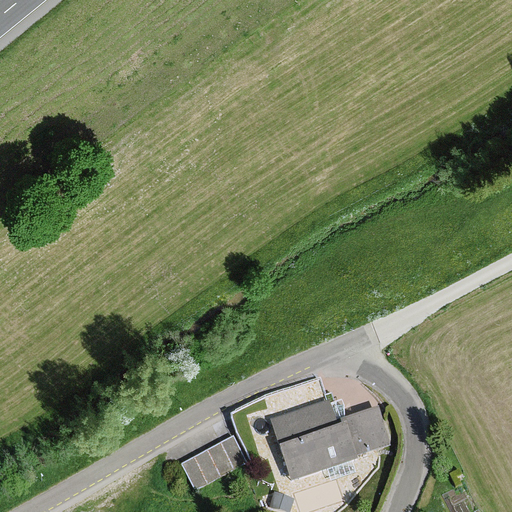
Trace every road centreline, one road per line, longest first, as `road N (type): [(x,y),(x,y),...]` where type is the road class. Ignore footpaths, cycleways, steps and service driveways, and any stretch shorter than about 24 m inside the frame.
road 1 (residential): [(350,340),(221,401),(26,511)]
road 2 (residential): [(350,340),(416,419),(416,458),(396,511)]
road 3 (unclassified): [(511,262),(350,340)]
